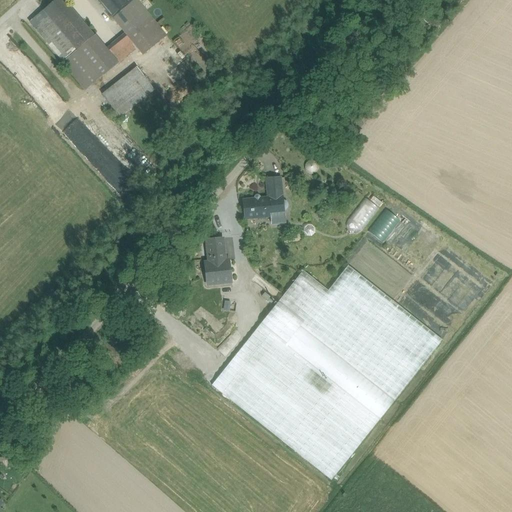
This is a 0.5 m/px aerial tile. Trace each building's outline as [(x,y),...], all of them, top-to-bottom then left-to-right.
[(66,3),(63,0),(55,0),(43,11),(76,51),(88,40),(93,36),(66,3)] [(107,0),(101,5),(125,34),(131,42),(156,23),(136,0),(107,0)] [(76,51),(43,11),(29,22),(71,71),(83,60),(76,51)] [(156,23),(131,42),(133,43),(142,55),(166,36),(156,23)] [(140,181),(2,29),(0,30),(0,65),(122,199),(140,181)] [(88,40),(76,51),(83,60),(95,74),(101,69),(131,45),(133,43),(131,42),(125,34),(100,54),(88,40)] [(131,45),(101,69),(105,74),(135,49),(131,45)] [(134,66),(97,96),(116,120),(153,90),(134,66)] [(105,74),(101,69),(95,74),(99,79),(105,74)] [(268,198),(243,200),(245,219),(271,216),(271,215),(284,214),(283,211),(285,210),(287,209),(287,207),(288,205),(287,203),(286,202),(284,201),(282,201),(280,178),(266,180),(268,198)] [(366,202),(350,223),(361,231),(377,211),(366,202)] [(367,232),(382,242),(399,220),(384,209),(367,232)] [(222,239),(206,240),(209,263),(225,261),(222,239)] [(209,263),(205,263),(207,285),(231,282),(229,261),(225,261),(209,263)] [(348,266),(328,291),(303,271),(279,302),(304,321),(285,345),(380,420),(442,341),(348,266)] [(227,311),(235,311),(236,301),(227,301),(227,311)] [(279,302),(260,325),(285,345),(304,321),(279,302)] [(380,420),(285,345),(260,325),(212,386),(331,481),(380,420)]
